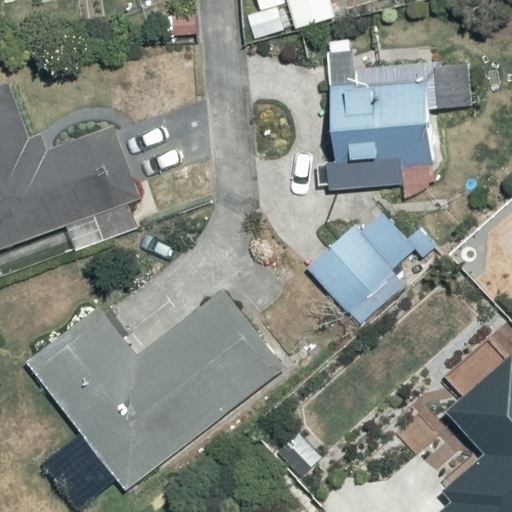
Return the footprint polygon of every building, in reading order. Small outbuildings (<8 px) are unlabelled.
[(294,0),(305,31),(344,19),(337,0),(294,0)] [(364,49),(333,50),(338,159),(325,159),(326,187),(413,183),(411,158),(443,157),(441,109),(451,108),(449,60),(364,64),(364,49)] [(0,251),(69,226),(79,252),(149,226),(139,199),(151,195),(124,124),(55,150),(48,132),(34,137),(13,83),(0,87),(0,251)] [(359,221),(313,266),(367,322),(410,280),(393,263),(416,240),(389,213),(369,232),(359,221)] [(107,305),(36,361),(135,485),(285,365),(227,292),(147,355),(107,305)] [(511,511),(511,365),(460,410),(497,454),(458,488),(466,497),(448,511),(511,511)]
